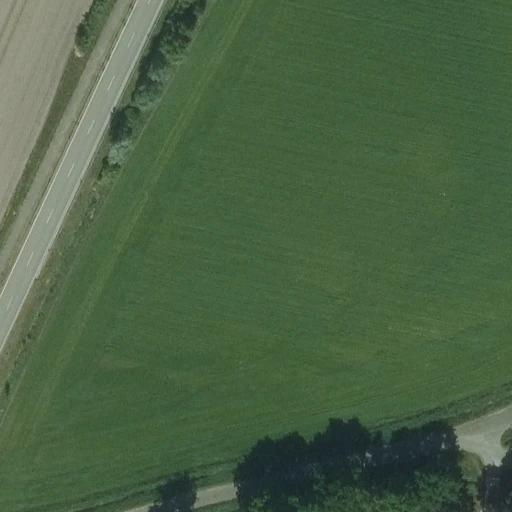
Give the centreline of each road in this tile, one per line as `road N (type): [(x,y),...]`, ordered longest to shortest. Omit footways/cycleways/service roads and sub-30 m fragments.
road 1 (unclassified): [(511,418),(483,432),(154,511)]
road 2 (tertiary): [(146,0),(0,318)]
